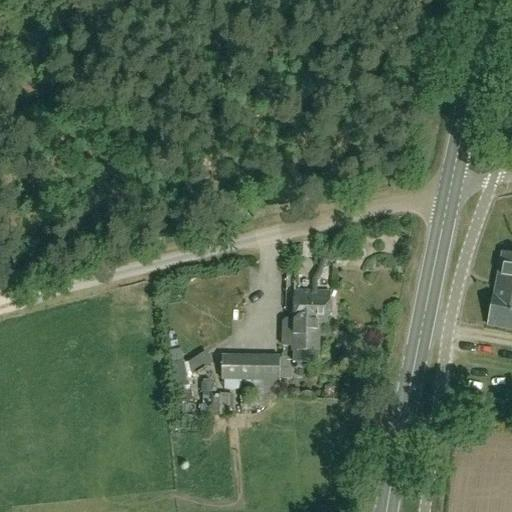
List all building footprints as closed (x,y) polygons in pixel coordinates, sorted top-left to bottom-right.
[(495,292),(511,295),(511,254),(503,253),(495,292)] [(293,325),(320,326),(329,326),(329,314),(331,314),(331,301),(330,301),(330,291),(294,291),(293,318),(284,318),(281,321),(281,325),(293,325)] [(511,295),(495,292),(494,291),(487,325),(511,329),(511,295)] [(319,353),(320,326),(293,325),(281,325),(280,345),(292,345),(292,352),(293,352),(293,361),(313,362),(317,359),(317,353),(319,353)] [(278,390),(278,381),(279,356),(222,355),(221,380),(263,381),(262,391),(248,391),(248,397),(258,397),(258,400),(265,400),(266,393),(273,394),(273,390),(278,390)]
